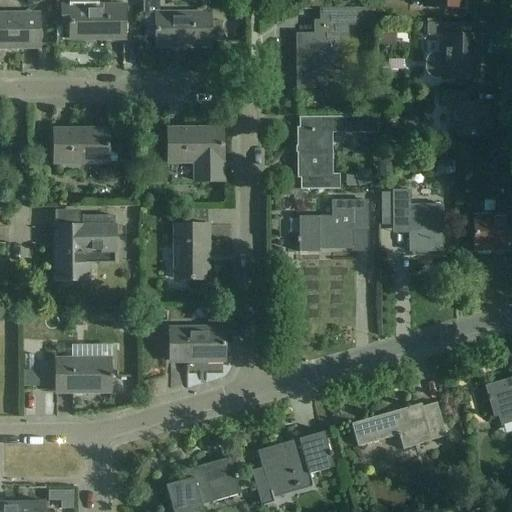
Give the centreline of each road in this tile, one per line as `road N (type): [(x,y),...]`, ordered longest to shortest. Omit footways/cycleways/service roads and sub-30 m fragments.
road 1 (residential): [(248,391),(240,94),(0,89)]
road 2 (residential): [(248,391),(511,317)]
road 3 (residential): [(93,434),(248,391)]
road 4 (unknown): [(15,248),(17,89)]
road 5 (residential): [(507,121),(511,85),(499,0)]
